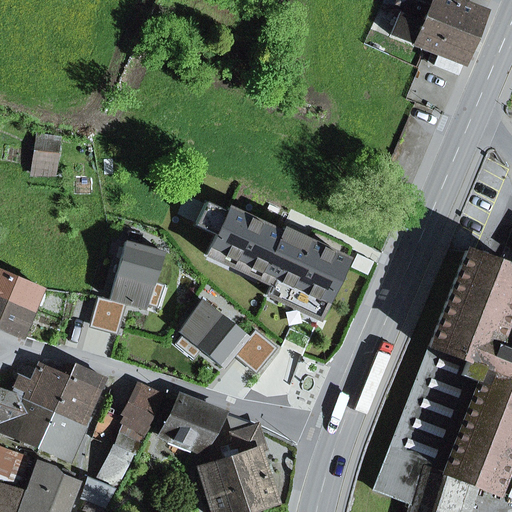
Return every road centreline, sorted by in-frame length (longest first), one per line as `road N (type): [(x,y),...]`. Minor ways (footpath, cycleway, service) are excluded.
road 1 (primary): [(511,18),(330,454)]
road 2 (residential): [(330,454),(209,397),(26,346)]
